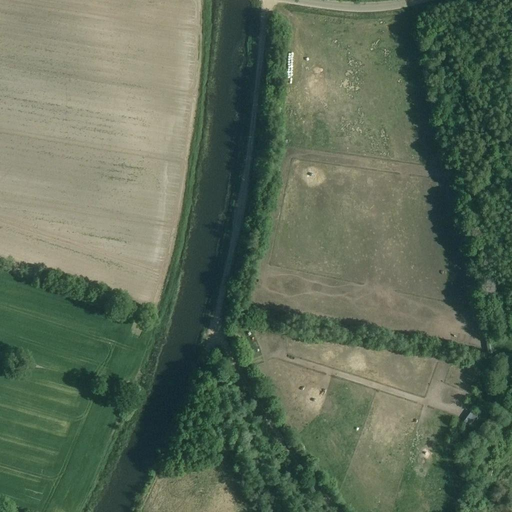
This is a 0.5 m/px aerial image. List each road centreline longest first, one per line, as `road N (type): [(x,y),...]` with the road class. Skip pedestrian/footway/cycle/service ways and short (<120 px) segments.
road 1 (track): [(335,511),(265,419),(217,329),(265,0)]
road 2 (unclassified): [(415,0),(371,8),(294,0)]
